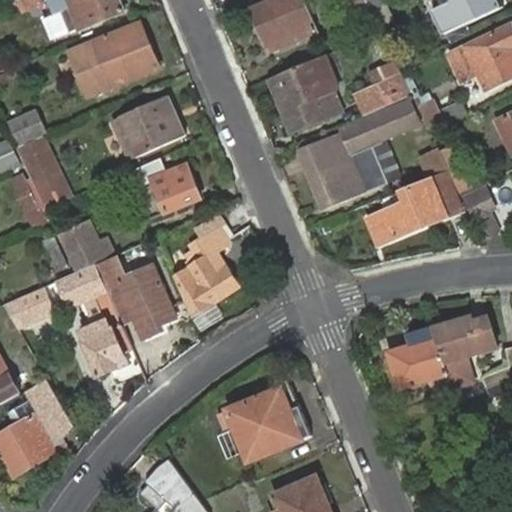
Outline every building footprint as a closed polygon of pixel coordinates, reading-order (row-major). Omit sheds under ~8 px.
[(44,2),(42,0),(16,0),(21,13),(44,2)] [(72,7),(68,0),(57,0),(62,11),(72,7)] [(120,0),(68,0),(72,7),(62,11),(71,34),(125,12),(120,0)] [(283,0),(254,12),(269,51),(317,32),(303,0),(283,0)] [(345,0),(351,13),(368,5),(366,0),(345,0)] [(391,0),(366,0),(368,5),(370,10),(391,0)] [(440,0),(455,30),(503,7),(499,0),(440,0)] [(371,12),(379,29),(396,21),(388,5),(371,12)] [(88,97),(102,91),(159,67),(142,24),(70,53),(88,97)] [(511,27),(451,55),(464,81),(480,74),(487,90),(511,78),(511,27)] [(338,89),(324,57),(317,60),(270,80),(293,135),(326,119),(319,98),(338,89)] [(0,85),(19,77),(16,70),(0,76),(0,85)] [(373,113),(409,97),(400,75),(357,94),(366,116),(373,113)] [(123,117),(140,156),(186,136),(169,97),(123,117)] [(366,116),(338,128),(341,137),(300,153),(323,209),(390,181),(374,142),(420,123),(410,101),(374,117),(373,113),(366,116)] [(433,101),(418,109),(429,131),(445,124),(433,101)] [(10,122),(18,142),(42,132),(33,112),(10,122)] [(511,155),(511,115),(495,123),(511,155)] [(69,197),(44,136),(19,148),(45,208),(58,202),(69,197)] [(0,144),(0,173),(20,164),(9,140),(0,144)] [(449,171),(459,193),(471,187),(451,146),(439,151),(449,171)] [(439,151),(437,148),(418,157),(429,179),(431,179),(447,172),(449,171),(439,151)] [(140,225),(157,218),(202,200),(187,165),(143,183),(146,189),(129,196),(140,225)] [(463,212),(447,172),(431,179),(432,181),(401,194),(406,204),(368,220),(378,246),(463,212)] [(10,183),(26,219),(40,213),(23,177),(10,183)] [(465,200),(485,241),(498,235),(487,212),(494,209),(484,191),(465,200)] [(59,236),(77,270),(112,252),(105,237),(99,240),(89,220),(59,236)] [(194,266),(175,276),(190,316),(240,287),(228,267),(222,270),(216,273),(207,257),(212,254),(225,246),(217,231),(185,250),(194,266)] [(61,280),(70,276),(53,237),(45,240),(61,280)] [(216,273),(222,270),(212,254),(207,257),(216,273)] [(126,280),(116,255),(95,264),(121,326),(134,321),(142,340),(161,331),(159,326),(175,319),(153,268),(126,280)] [(121,326),(95,264),(73,275),(70,276),(61,280),(57,282),(64,297),(77,293),(82,304),(96,297),(103,313),(107,321),(94,327),(80,333),(98,377),(118,368),(112,355),(120,351),(121,351),(130,346),(121,326)] [(57,311),(46,287),(30,294),(5,305),(18,329),(57,311)] [(77,293),(64,297),(69,309),(82,304),(77,293)] [(91,319),(94,327),(107,321),(103,313),(91,319)] [(473,323),(487,320),(485,315),(472,319),(473,323)] [(448,375),(453,388),(473,382),(465,358),(497,347),(489,319),(487,320),(473,323),(472,319),(444,327),(446,332),(435,335),(448,375)] [(435,335),(434,330),(414,336),(417,346),(389,355),(400,390),(448,375),(435,335)] [(487,390),(511,380),(511,348),(506,350),(509,367),(482,378),(487,390)] [(127,363),(120,351),(112,355),(118,368),(127,363)] [(0,407),(20,397),(0,359),(0,407)] [(511,380),(487,390),(491,398),(511,388),(511,380)] [(0,450),(16,478),(66,447),(63,441),(76,427),(49,382),(27,393),(32,401),(39,414),(0,437),(0,450)] [(234,427),(250,463),(303,441),(296,422),(304,418),(291,387),(227,412),(234,427)] [(505,393),(495,397),(499,406),(509,403),(505,393)] [(32,401),(10,414),(18,427),(39,414),(32,401)] [(234,427),(227,412),(218,416),(224,430),(234,427)] [(206,511),(201,504),(169,462),(158,469),(146,485),(149,486),(140,497),(157,511),(158,511),(166,502),(176,511),(175,511),(206,511)] [(324,511),(319,500),(328,497),(320,478),(275,497),(282,511),(324,511)] [(334,511),(328,497),(319,500),(324,511),(334,511)]
